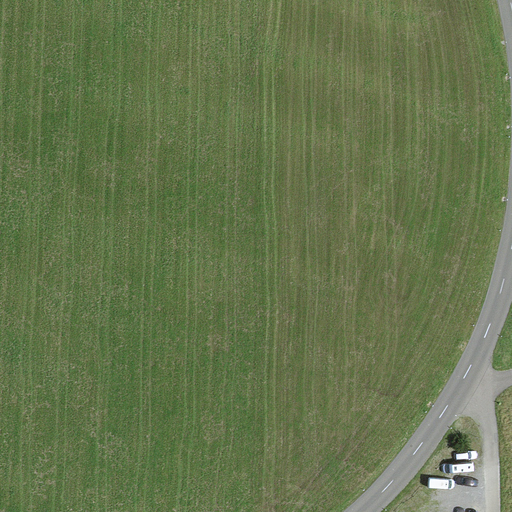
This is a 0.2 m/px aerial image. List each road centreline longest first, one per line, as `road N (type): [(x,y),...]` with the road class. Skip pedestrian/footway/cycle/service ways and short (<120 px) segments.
road 1 (tertiary): [(466,374),(429,436),(358,511)]
road 2 (residential): [(491,511),(490,444),(466,374)]
road 3 (tertiary): [(511,251),(466,374)]
